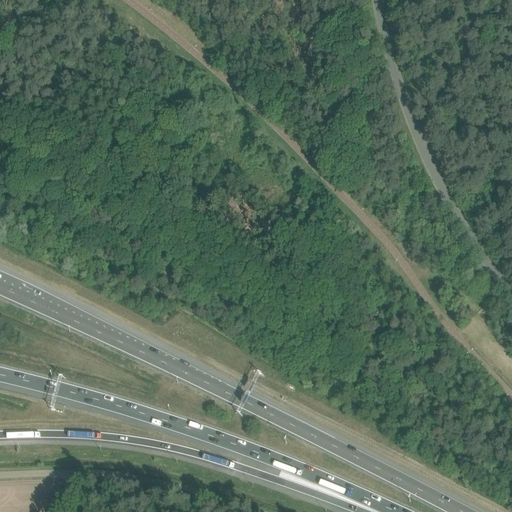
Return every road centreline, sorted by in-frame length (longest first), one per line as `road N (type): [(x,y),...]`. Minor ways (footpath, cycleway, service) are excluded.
road 1 (motorway): [(462,511),(0,287)]
road 2 (motorway): [(0,375),(255,451),(395,511)]
road 3 (motorway): [(0,435),(152,443),(361,511)]
road 4 (unclassified): [(511,292),(435,171),(400,80),(382,0)]
road 5 (unclassified): [(0,474),(125,471),(199,485),(271,511)]
